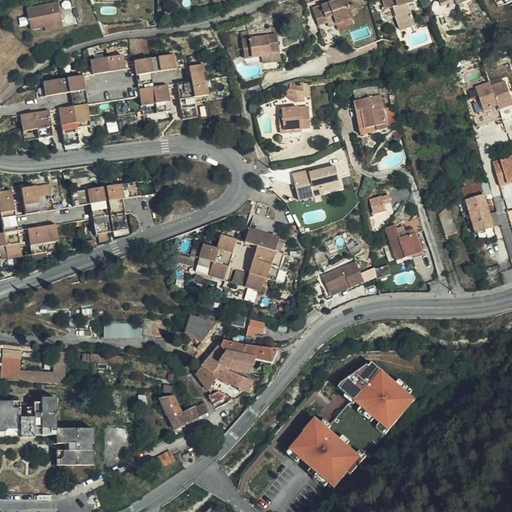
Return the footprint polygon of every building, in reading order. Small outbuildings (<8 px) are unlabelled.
[(319,26),(326,23),(334,21),(335,24),(350,19),(353,18),(352,15),(355,14),(357,12),(357,10),(356,7),(354,6),(352,6),(349,7),(346,0),(339,0),(313,9),(319,26)] [(414,3),(412,0),(381,0),(385,10),(392,8),(394,16),(400,31),(415,26),(411,12),(410,12),(408,5),(414,3)] [(30,30),(44,27),(62,24),(57,3),(26,8),(30,30)] [(392,8),(385,10),(382,11),(385,20),(394,16),(392,8)] [(352,25),(350,19),(335,24),(336,26),(337,30),(352,25)] [(271,28),(248,31),(249,38),(242,39),(244,59),(263,57),(262,54),(270,53),(279,52),(277,36),(271,36),(271,28)] [(341,40),(337,30),(322,36),(325,46),(341,40)] [(249,38),(248,31),(241,32),(242,39),(249,38)] [(236,59),(232,47),(226,49),(232,61),(236,59)] [(263,57),(244,59),(244,65),(265,63),(270,62),(270,53),(262,54),(263,57)] [(125,70),(122,55),(90,60),(92,75),(125,70)] [(133,61),(136,75),(150,73),(176,69),(174,55),(133,61)] [(270,62),(265,63),(266,73),(281,71),(280,61),(270,62)] [(208,96),(204,65),(189,67),(191,82),(177,84),(182,120),(196,118),(193,98),(208,96)] [(150,73),(136,75),(138,90),(152,88),(150,73)] [(45,97),(70,93),(85,91),(83,76),(43,82),(45,97)] [(491,81),(476,85),(480,100),(474,102),(479,118),(511,109),(511,97),(507,79),(491,83),(491,81)] [(302,83),(292,85),(291,87),(291,89),(290,90),(289,91),(287,93),(286,93),(285,94),(294,102),(304,101),(304,98),(302,83)] [(152,88),(138,90),(142,116),(170,112),(167,86),(152,88)] [(377,87),(364,90),(366,99),(380,96),(377,87)] [(366,99),(364,90),(354,92),(356,101),(366,99)] [(85,91),(70,93),(73,107),(87,104),(85,91)] [(366,99),(373,128),(376,127),(377,132),(387,131),(380,96),(366,99)] [(365,130),(373,128),(366,99),(356,101),(354,101),(356,112),(361,111),(365,130)] [(446,103),(445,102),(442,102),(439,105),(439,108),(441,111),(444,111),(446,111),(448,108),(448,105),(446,103)] [(87,104),(73,107),(58,109),(64,145),(78,143),(76,128),(90,125),(87,104)] [(303,139),(303,134),(302,130),(311,130),(309,108),(282,110),(283,120),(279,121),(281,141),(303,139)] [(20,115),(23,134),(23,140),(52,136),(48,111),(20,115)] [(375,133),(373,128),(365,130),(361,111),(356,112),(359,131),(360,136),(375,133)] [(511,158),(494,163),(501,187),(509,185),(508,179),(511,177),(511,158)] [(312,170),(292,174),(298,200),(324,195),(323,192),(340,188),(338,179),(335,168),(312,173),(312,170)] [(349,178),(342,179),(343,186),(350,185),(349,178)] [(323,192),(324,195),(343,190),(341,179),(338,179),(340,188),(323,192)] [(154,180),(106,188),(113,232),(127,230),(122,199),(156,194),(154,180)] [(488,210),(480,182),(462,188),(464,195),(469,211),(470,215),(488,210)] [(53,210),(49,184),(20,189),(25,215),(53,210)] [(110,233),(102,188),(71,193),(73,207),(90,205),(95,235),(110,233)] [(0,260),(22,257),(11,191),(0,192),(0,216),(3,233),(0,233),(0,260)] [(391,203),(389,196),(382,198),(382,197),(370,200),(373,215),(386,212),(384,205),(391,203)] [(446,237),(457,234),(450,206),(440,216),(446,237)] [(488,210),(470,215),(475,233),(477,232),(492,228),(494,227),(490,214),(488,210)] [(498,212),(490,214),(494,227),(501,225),(498,212)] [(414,229),(416,234),(424,231),(420,218),(412,220),(414,229)] [(60,250),(55,225),(28,230),(32,255),(60,250)] [(395,261),(405,258),(400,239),(397,228),(396,225),(387,227),(385,228),(386,229),(391,245),(395,258),(395,261)] [(400,239),(416,234),(414,229),(406,232),(404,226),(397,228),(400,239)] [(492,228),(477,232),(480,242),(495,237),(492,228)] [(279,238),(249,229),(245,243),(258,247),(249,274),(236,270),(232,284),(261,292),(265,279),(275,282),(284,255),(275,252),(279,238)] [(400,239),(405,258),(421,253),(416,234),(400,239)] [(225,282),(237,241),(221,236),(217,249),(204,245),(196,273),(225,282)] [(389,260),(395,258),(391,245),(385,247),(389,260)] [(364,283),(356,263),(323,277),(331,298),(364,283)] [(375,270),(377,279),(391,275),(388,266),(375,270)] [(480,270),(485,290),(499,287),(504,286),(499,266),(480,270)] [(201,344),(217,324),(190,316),(185,334),(201,344)] [(264,323),(250,320),(248,332),(254,333),(263,335),(264,323)] [(169,323),(144,321),(143,324),(142,338),(168,341),(169,323)] [(103,338),(142,339),(142,338),(143,324),(104,324),(103,338)] [(252,369),(254,365),(255,360),(244,358),(246,346),(244,346),(223,341),(203,368),(213,376),(221,363),(229,369),(265,378),(267,372),(252,369)] [(278,350),(246,346),(244,358),(255,360),(272,364),(278,350)] [(55,371),(22,369),(23,350),(3,349),(1,380),(66,383),(67,351),(56,351),(55,371)] [(224,383),(228,373),(229,369),(221,363),(213,376),(216,378),(224,383)] [(334,415),(334,417),(336,418),(327,429),(321,424),(315,418),(288,449),(289,450),(299,459),(311,469),(327,483),(334,489),(346,474),(360,458),(358,456),(383,428),(387,432),(414,401),(408,396),(395,385),(372,365),(369,369),(368,368),(342,385),(339,389),(352,399),(342,411),(340,410),(339,410),(337,411),(336,412),(335,414),(334,415)] [(212,388),(216,378),(213,376),(203,368),(197,375),(209,391),(211,392),(212,388)] [(249,394),(254,383),(228,373),(224,383),(216,378),(212,388),(219,392),(229,397),(231,398),(235,400),(245,393),(249,394)] [(395,385),(408,396),(411,392),(399,381),(395,385)] [(219,392),(210,398),(215,405),(226,399),(229,397),(219,392)] [(161,401),(170,420),(182,414),(175,398),(161,401)] [(55,430),(55,399),(40,399),(41,405),(20,405),(19,403),(0,403),(0,437),(55,436),(55,444),(75,444),(75,451),(56,451),(55,465),(93,465),(93,451),(91,451),(91,444),(93,444),(93,430),(55,430)] [(229,415),(237,423),(240,420),(252,405),(242,400),(229,415)] [(207,414),(208,414),(205,403),(182,414),(170,420),(175,430),(200,418),(201,420),(207,416),(207,414)] [(231,425),(233,427),(237,423),(229,415),(225,420),(227,422),(228,421),(232,424),(231,425)] [(324,421),(321,424),(328,430),(331,427),(324,421)] [(384,435),(387,432),(379,425),(376,428),(384,435)] [(296,462),(299,459),(289,450),(286,454),(296,462)] [(170,451),(156,458),(161,468),(175,461),(172,457),(170,451)] [(360,451),(357,455),(360,458),(346,474),(349,477),(366,457),(360,451)] [(324,487),(327,483),(311,469),(308,472),(324,487)]
